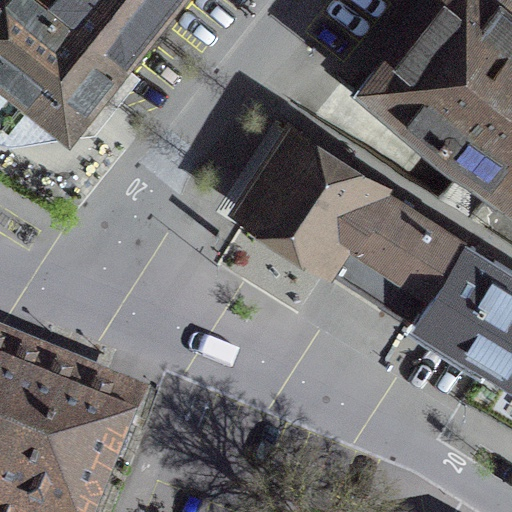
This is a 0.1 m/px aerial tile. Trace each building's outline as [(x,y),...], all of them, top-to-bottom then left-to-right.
[(0,0),(0,108),(2,105),(34,131),(53,107),(68,120),(164,0),(0,0)] [(511,0),(436,0),(361,96),(511,197),(511,0)] [(294,101),(230,195),(330,259),(390,167),(294,101)] [(469,221),(390,167),(330,259),(415,307),(469,221)] [(511,247),(469,221),(415,307),(511,368),(511,247)] [(0,511),(79,511),(119,414),(0,366),(0,511)]
